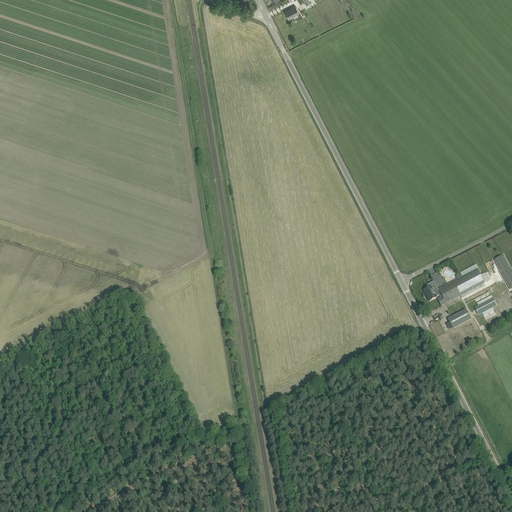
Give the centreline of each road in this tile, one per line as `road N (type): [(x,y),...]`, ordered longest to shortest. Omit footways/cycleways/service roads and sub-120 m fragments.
road 1 (track): [(270,413),(201,0)]
road 2 (tertiary): [(400,281),(264,13)]
road 3 (tertiary): [(511,497),(400,281)]
road 4 (track): [(270,413),(274,403),(423,324)]
road 5 (unclassified): [(400,281),(511,222)]
